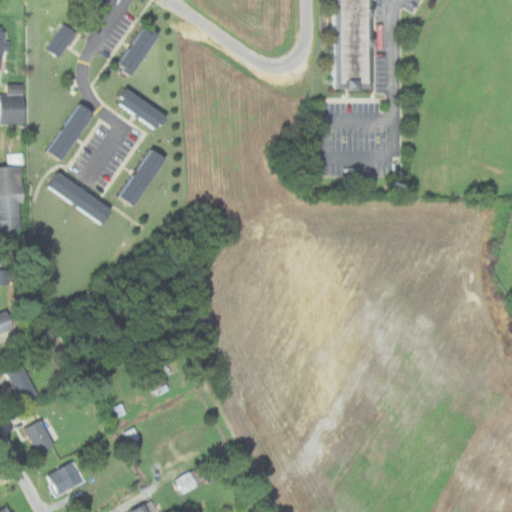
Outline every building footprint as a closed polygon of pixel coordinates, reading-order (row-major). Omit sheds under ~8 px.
[(335,86),(334,0),(369,0),(370,86),(335,86)] [(121,69),(136,79),(170,29),(155,18),(121,69)] [(55,57),(71,30),(57,22),(41,49),(55,57)] [(72,22),(56,43),(69,53),(85,31),(72,22)] [(125,75),(148,36),(132,26),(109,66),(125,75)] [(0,122),(24,122),(24,83),(6,83),(6,93),(0,93),(0,122)] [(132,86),(122,99),(163,129),(174,116),(132,86)] [(108,101),(150,131),(160,116),(119,87),(108,101)] [(54,150),(68,160),(101,111),(87,101),(54,150)] [(39,152),(55,162),(85,111),(68,102),(39,152)] [(123,195),(138,205),(173,155),(157,145),(123,195)] [(157,157),(142,148),(109,196),(124,206),(157,157)] [(20,165),(0,165),(0,230),(22,230),(20,165)] [(63,168),(52,183),(105,221),(116,206),(63,168)] [(96,226),(106,211),(48,169),(37,184),(96,226)] [(0,332),(13,328),(7,309),(0,311),(0,332)] [(37,395),(22,364),(6,371),(21,403),(37,395)] [(149,394),(164,389),(156,364),(140,370),(149,394)] [(38,455),(55,447),(40,417),(23,426),(38,455)] [(139,438),(132,425),(121,431),(128,443),(139,438)] [(84,481),(72,460),(44,475),(55,496),(84,481)] [(174,480),(182,494),(197,485),(189,471),(174,480)] [(149,511),(145,503),(128,511),(149,511)]
